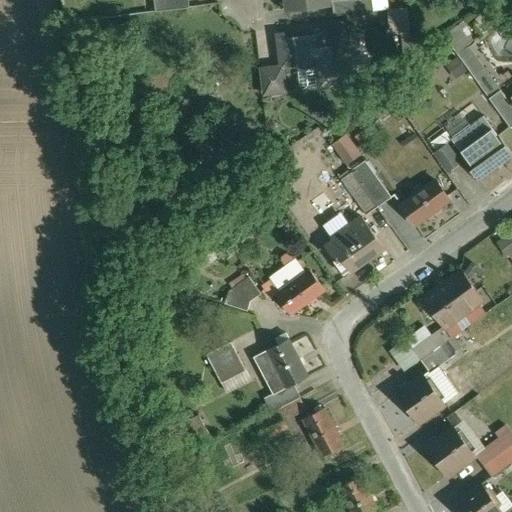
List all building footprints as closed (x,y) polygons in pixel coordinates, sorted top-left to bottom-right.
[(191,0),(157,0),(158,11),(192,7),(191,0)] [(289,0),(291,10),(329,4),(328,0),(289,0)] [(374,0),(333,0),(336,15),(376,10),(374,0)] [(410,7),(392,9),(395,32),(413,29),(410,7)] [(347,27),(280,35),(283,67),(284,67),(285,67),(300,65),(302,86),(306,89),(355,83),(351,53),(357,53),(360,48),(359,36),(356,33),(348,34),(347,27)] [(503,89),(472,46),(460,55),(491,98),(503,89)] [(283,67),(262,69),(265,94),(288,91),(285,67),(284,67),(283,67)] [(511,102),(503,89),(491,98),(511,127),(511,102)] [(500,135),(486,115),(454,138),(468,158),(466,159),(480,179),(511,156),(511,151),(500,134),(500,135)] [(368,121),(353,131),(360,140),(375,130),(368,121)] [(360,154),(347,134),(334,143),(347,163),(360,154)] [(460,164),(446,144),(435,152),(449,172),(460,164)] [(393,197),(368,161),(354,172),(363,185),(379,207),(393,197)] [(354,172),(342,180),(352,193),(363,185),(354,172)] [(437,180),(403,204),(418,224),(452,200),(437,180)] [(379,207),(363,185),(352,193),(367,215),(379,207)] [(363,217),(334,239),(336,242),(329,248),(339,261),(343,258),(353,271),(385,248),(363,217)] [(511,232),(498,242),(509,257),(511,256),(511,255),(511,232)] [(313,269),(278,294),(293,314),(327,290),(313,269)] [(463,273),(441,290),(440,288),(425,298),(447,329),(486,301),(464,270),(462,271),(463,273)] [(229,291),(226,303),(248,310),(250,301),(262,293),(250,277),(229,291)] [(440,331),(414,349),(422,361),(448,342),(440,331)] [(290,338),(257,356),(276,392),(289,385),(290,387),(296,384),(310,377),(290,338)] [(235,341),(212,353),(226,381),(249,369),(235,341)] [(448,342),(422,361),(431,373),(457,355),(448,342)] [(426,375),(400,394),(422,424),(447,405),(426,375)] [(276,392),(268,397),(275,411),(303,397),(296,384),(290,387),(289,385),(276,392)] [(327,407),(305,419),(325,456),(347,445),(327,407)] [(281,412),(253,427),(260,442),(289,427),(281,412)] [(202,413),(189,420),(199,440),(213,433),(202,413)] [(458,428),(431,448),(452,478),(479,457),(478,456),(458,428)] [(504,437),(478,456),(479,457),(486,466),(511,447),(504,437)] [(511,447),(486,466),(496,480),(511,467),(511,447)] [(381,511),(363,476),(341,487),(353,511),(381,511)] [(319,482),(284,500),(290,511),(296,511),(326,496),(319,482)] [(504,511),(486,486),(459,505),(464,511),(504,511)]
